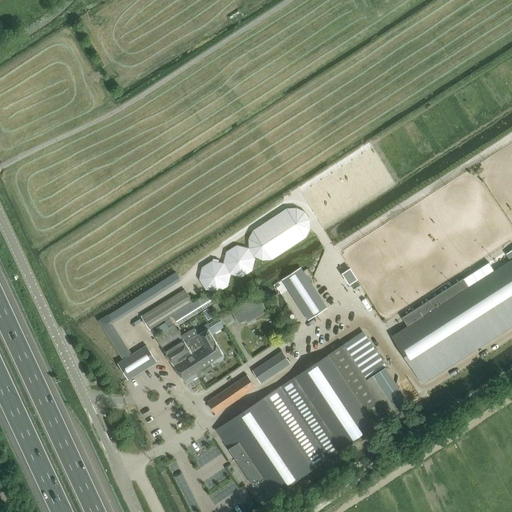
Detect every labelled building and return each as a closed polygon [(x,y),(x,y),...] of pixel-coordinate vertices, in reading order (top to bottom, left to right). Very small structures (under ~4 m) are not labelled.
[(227,285),(230,274),(224,264),(223,264),(219,263),(219,260),(213,259),(213,261),(203,268),(200,279),(207,289),(218,291),(227,285)] [(408,326),(394,335),(424,383),(431,379),(429,375),(511,321),(511,259),(469,287),(464,278),(403,317),(408,326)] [(327,308),(311,285),(303,272),(300,268),(283,280),(309,320),(327,308)] [(361,286),(350,269),(343,273),(354,290),(355,289),(361,286)] [(177,273),(111,315),(114,320),(180,278),(177,273)] [(184,290),(142,316),(151,329),(174,315),(177,320),(214,297),(211,292),(192,303),(184,290)] [(257,296),(232,310),(239,323),(246,319),(248,323),(266,312),(257,296)] [(220,301),(213,305),(217,312),(224,307),(220,301)] [(225,308),(218,312),(221,318),(228,314),(225,308)] [(109,315),(100,321),(124,359),(118,363),(129,380),(157,362),(146,345),(133,353),(109,315)] [(210,328),(209,328),(212,334),(225,327),(222,321),(210,328)] [(170,322),(153,333),(159,342),(184,381),(186,384),(198,377),(195,374),(196,373),(200,379),(204,376),(200,370),(215,361),(216,362),(220,362),(224,360),(225,356),(212,334),(209,328),(210,328),(208,324),(205,326),(207,329),(198,334),(195,329),(182,336),(178,329),(177,330),(174,324),(172,326),(170,322)] [(362,333),(217,430),(233,454),(249,478),(265,501),(265,502),(274,495),(275,495),(392,417),(410,405),(397,385),(393,378),(386,368),(362,333)] [(283,352),(253,372),(260,382),(290,362),(283,352)] [(247,374),(208,401),(216,414),(256,387),(247,374)]
